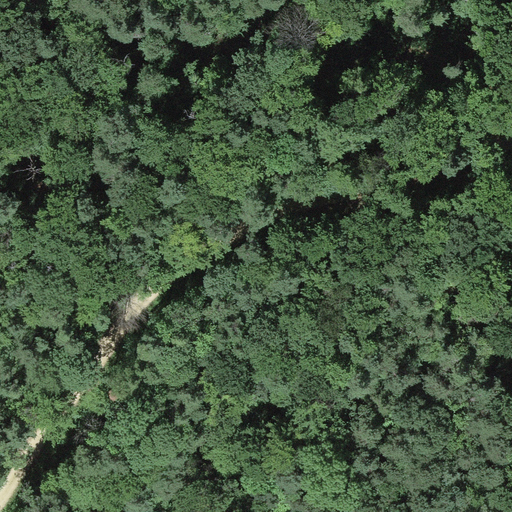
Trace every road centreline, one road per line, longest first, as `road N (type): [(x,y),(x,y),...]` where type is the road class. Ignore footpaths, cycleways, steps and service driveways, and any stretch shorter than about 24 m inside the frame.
road 1 (track): [(0,505),(175,268),(229,228),(285,200),(381,186),(511,140)]
road 2 (track): [(381,186),(309,245),(153,460)]
